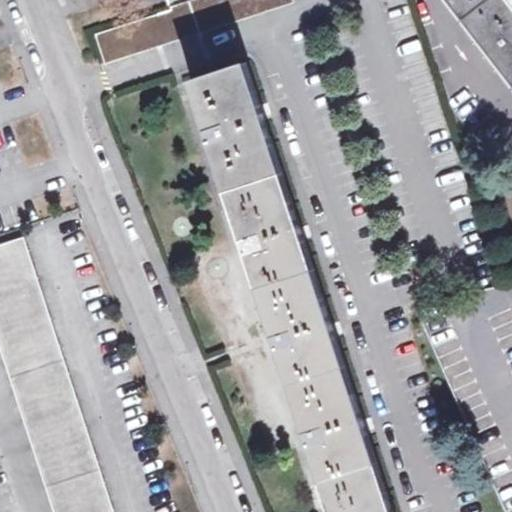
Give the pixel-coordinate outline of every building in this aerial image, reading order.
[(199,0),(97,35),(106,63),(250,16),(294,2),(293,0),(199,0)] [(511,3),(509,0),(446,0),(511,86),(511,3)] [(394,511),(254,85),(247,63),(192,80),(333,511),(394,511)] [(114,511),(24,238),(0,245),(0,345),(54,511),(114,511)] [(419,306),(508,511),(511,511),(511,284),(500,288),(419,306)]
